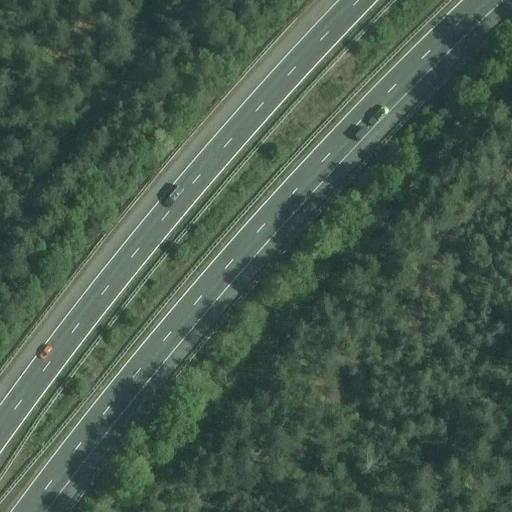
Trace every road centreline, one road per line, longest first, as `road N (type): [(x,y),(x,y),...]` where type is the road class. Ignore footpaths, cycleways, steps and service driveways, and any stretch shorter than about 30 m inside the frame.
road 1 (motorway): [(30,511),(172,328),(386,88),(486,0)]
road 2 (motorway): [(349,0),(219,141),(54,342),(0,421)]
